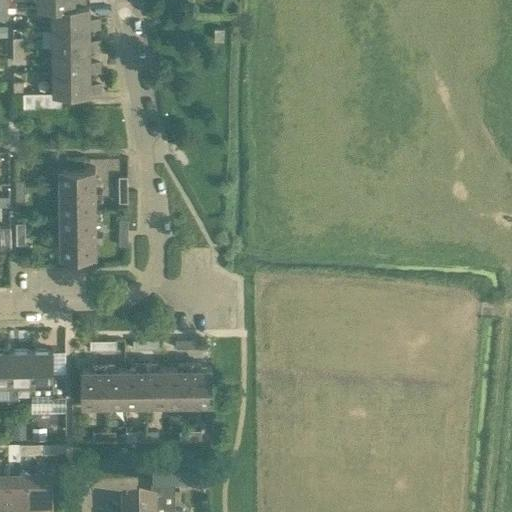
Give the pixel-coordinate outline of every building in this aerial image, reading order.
[(51,5),(51,6),(52,6),(52,27),(89,26),(89,27),(99,27),(99,19),(89,19),(89,5),(85,5),(84,5),(51,5)] [(89,26),(52,27),(52,48),(89,48),(90,49),(90,48),(100,48),(100,40),(90,40),(89,27),(89,26)] [(223,27),(214,27),(214,39),(223,39),(223,27)] [(23,36),(13,37),(13,49),(23,49),(23,36)] [(89,48),(52,48),(53,70),(90,70),(100,70),(100,62),(90,62),(90,49),(89,48)] [(23,49),(13,49),(13,61),(22,60),(23,49)] [(53,91),(23,91),(23,107),(61,106),(61,93),(61,92),(100,92),(100,83),(90,84),(90,70),(53,70),(53,91)] [(22,80),(13,80),(14,92),(23,91),(22,80)] [(95,167),(59,167),(59,189),(102,189),(102,186),(95,186),(95,167)] [(127,175),(118,176),(118,186),(127,186),(127,175)] [(24,179),(16,179),(16,190),(24,190),(24,179)] [(102,189),(59,189),(60,211),(96,211),(95,192),(102,192),(102,189)] [(24,190),(16,190),(16,200),(25,200),(24,190)] [(127,191),(118,191),(119,201),(127,201),(127,191)] [(96,211),(60,211),(60,232),(102,232),(102,229),(96,229),(96,211)] [(128,218),(119,218),(119,229),(128,229),(128,218)] [(25,222),(16,222),(16,233),(25,233),(25,222)] [(0,244),(11,243),(9,225),(0,225),(0,244)] [(102,232),(60,232),(60,254),(96,254),(96,243),(96,235),(102,235),(102,232)] [(25,233),(16,233),(16,243),(25,243),(25,233)] [(119,234),(119,244),(128,244),(128,234),(119,234)] [(176,339),(176,346),(189,346),(189,338),(176,339)] [(202,338),(189,338),(189,346),(202,346),(202,338)] [(97,340),(89,340),(89,348),(103,347),(103,339),(97,340)] [(115,339),(103,339),(103,347),(115,347),(115,339)] [(141,339),(133,339),(133,347),(146,347),(146,339),(141,339)] [(151,339),(146,339),(146,347),(159,347),(159,339),(151,339)] [(0,384),(10,384),(9,349),(0,349),(0,384)] [(31,349),(9,349),(10,384),(10,399),(18,398),(18,384),(31,384),(31,349)] [(53,349),(31,349),(31,384),(31,394),(53,393),(53,401),(66,401),(65,376),(53,376),(53,349)] [(186,366),(168,367),(169,384),(169,402),(190,402),(190,384),(189,366),(186,366)] [(193,366),(189,366),(190,384),(190,402),(212,402),(211,384),(211,366),(193,366)] [(100,367),(81,368),(82,386),(82,404),(104,403),(104,385),(103,367),(100,367)] [(107,367),(103,367),(104,385),(104,403),(126,403),(126,385),(126,367),(107,367)] [(143,367),(126,367),(126,385),(126,403),(147,403),(147,385),(146,367),(143,367)] [(150,367),(146,367),(147,385),(147,403),(169,402),(169,384),(168,367),(150,367)] [(13,423),(13,434),(26,434),(26,423),(13,423)] [(190,429),(180,429),(180,438),(190,438),(190,429)] [(201,429),(190,429),(190,438),(201,438),(201,429)] [(104,430),(94,431),(94,440),(104,439),(104,430)] [(115,430),(104,430),(104,439),(115,439),(115,430)] [(147,430),(137,430),(137,439),(147,439),(147,430)] [(158,430),(147,430),(147,439),(158,439),(158,430)] [(29,443),(19,443),(19,454),(30,454),(29,443)] [(40,443),(29,443),(30,454),(40,453),(40,443)] [(150,503),(122,504),(121,511),(174,511),(174,491),(178,491),(178,478),(165,478),(151,478),(152,491),(150,491),(150,503)] [(0,487),(0,511),(8,511),(9,487),(0,487)] [(9,487),(8,511),(30,511),(30,487),(9,487)] [(52,487),(30,487),(30,511),(52,511),(52,487)]
